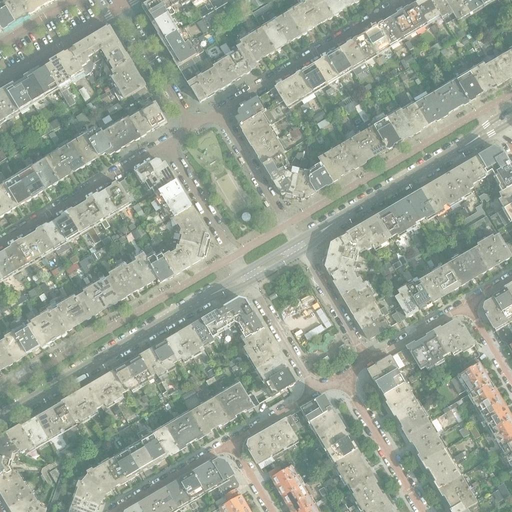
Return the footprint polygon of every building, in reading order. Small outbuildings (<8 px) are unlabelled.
[(29,15),(19,0),(0,0),(0,27),(2,31),(29,15)] [(53,0),(19,0),(29,15),(53,0)] [(175,17),(177,10),(176,8),(175,8),(172,2),(166,6),(162,0),(153,0),(145,5),(146,6),(144,8),(144,7),(143,8),(163,41),(180,31),(179,32),(171,18),(174,16),(175,17)] [(214,11),(207,0),(162,0),(166,6),(172,2),(175,8),(176,8),(177,7),(181,4),(182,6),(186,3),(187,5),(191,3),(201,19),(214,11)] [(232,0),(207,0),(214,11),(232,0)] [(307,32),(328,20),(329,20),(332,19),(333,17),(323,0),(310,0),(302,5),(289,13),(302,36),(302,35),(304,36),(307,34),(307,32)] [(359,3),(359,1),(360,1),(359,0),(323,0),(333,17),(334,17),(334,16),(336,17),(338,15),(339,13),(354,4),(356,4),(359,3)] [(441,17),(430,0),(423,0),(418,3),(409,9),(408,9),(403,11),(415,32),(441,17)] [(453,14),(444,0),(430,0),(441,17),(441,16),(444,20),(453,14)] [(458,22),(483,7),(479,0),(444,0),(453,14),(458,22)] [(390,47),(415,32),(403,11),(398,14),(398,15),(384,24),(383,24),(382,24),(378,27),(390,47)] [(301,38),(301,36),(302,36),(289,13),(262,29),(275,52),(276,52),(276,51),(277,52),(280,50),(281,48),(296,39),(298,39),(301,38)] [(438,32),(434,25),(430,28),(434,35),(438,32)] [(197,42),(202,39),(198,34),(194,37),(193,36),(189,39),(188,36),(191,34),(187,27),(184,29),(182,30),(180,31),(163,41),(179,68),(196,57),(199,55),(199,54),(203,52),(197,42)] [(390,47),(378,27),(373,30),(373,31),(358,39),(357,39),(352,42),(364,63),(390,47)] [(130,62),(119,45),(109,28),(106,30),(106,29),(93,36),(99,45),(93,49),(100,61),(105,57),(110,66),(108,67),(112,72),(130,62)] [(275,52),(262,29),(241,41),(242,44),(236,48),(239,52),(250,71),(255,68),(255,67),(256,66),(255,64),(264,59),(270,55),(271,55),(274,54),(274,52),(275,52)] [(465,35),(462,30),(457,33),(460,39),(465,35)] [(91,73),(94,64),(100,61),(93,49),(99,45),(93,36),(72,49),(73,50),(64,55),(64,54),(57,58),(73,84),(91,73)] [(469,43),(465,36),(460,40),(464,46),(469,43)] [(413,48),(409,41),(405,44),(409,51),(413,48)] [(364,63),(352,42),(347,45),(347,46),(340,50),(352,70),(364,63)] [(442,49),(439,43),(432,47),(435,53),(442,49)] [(250,71),(239,52),(226,60),(224,56),(226,55),(224,50),(222,51),(223,53),(210,61),(214,67),(213,67),(214,69),(226,88),(230,85),(231,83),(236,80),(240,77),(245,75),(247,75),(250,73),(250,71)] [(352,70),(340,50),(332,55),(331,54),(327,57),(340,78),(352,70)] [(497,87),(511,78),(511,54),(510,52),(485,66),(484,64),(483,65),(497,87)] [(226,88),(214,69),(198,79),(195,74),(199,72),(195,65),(199,62),(196,57),(179,68),(200,103),(212,96),(211,95),(219,90),(221,90),(226,88)] [(313,93),(340,78),(327,57),(322,60),(322,61),(307,70),(306,70),(301,73),(313,93)] [(73,84),(57,58),(51,62),(52,64),(46,68),(40,72),(38,70),(32,73),(45,96),(58,88),(60,91),(57,92),(61,98),(63,97),(70,109),(76,105),(69,93),(67,94),(65,91),(70,88),(69,86),(73,84)] [(409,68),(416,64),(414,60),(406,64),(409,68)] [(144,86),(130,62),(112,72),(114,76),(111,78),(124,99),(144,86)] [(491,90),(497,87),(483,65),(456,81),(469,102),(469,101),(471,102),(474,100),(475,98),(489,90),(489,89),(491,90)] [(19,112),(45,96),(32,73),(25,77),(26,80),(14,87),(13,85),(6,89),(19,112)] [(288,109),(313,93),(301,73),(297,75),(296,76),(283,85),(282,85),(281,85),(277,87),(277,88),(276,89),(283,102),(288,109)] [(445,82),(441,75),(436,78),(440,85),(445,82)] [(468,104),(468,102),(469,102),(456,81),(429,96),(442,118),(442,117),(444,118),(447,116),(447,114),(448,114),(462,105),(462,106),(463,105),(464,106),(468,104)] [(140,97),(148,92),(144,86),(124,99),(125,100),(128,98),(132,95),(135,100),(140,97)] [(373,95),(381,90),(379,86),(371,92),(373,95)] [(84,88),(79,91),(85,101),(90,98),(84,88)] [(283,102),(276,89),(276,88),(270,91),(278,105),(283,102)] [(0,123),(19,112),(6,89),(0,92),(0,93),(1,95),(0,95),(0,123)] [(365,94),(362,89),(357,92),(360,97),(365,94)] [(143,101),(151,96),(148,92),(140,97),(143,101)] [(106,94),(99,97),(103,104),(110,100),(106,94)] [(441,120),(441,118),(442,118),(429,96),(402,112),(401,110),(401,111),(414,134),(415,133),(416,134),(420,132),(420,130),(435,121),(435,122),(436,121),(437,122),(441,120)] [(262,115),(267,112),(258,98),(241,109),(241,110),(239,111),(238,115),(241,120),(238,122),(248,139),(269,127),(262,115)] [(102,105),(99,100),(93,103),(96,108),(102,105)] [(119,103),(107,110),(111,116),(122,109),(119,103)] [(155,130),(165,124),(167,123),(155,104),(142,112),(129,119),(140,137),(142,138),(145,136),(146,134),(154,129),(155,130)] [(414,134),(401,111),(386,119),(384,116),(380,119),(382,122),(373,127),(387,150),(387,149),(389,150),(392,148),(393,146),(408,137),(408,138),(408,137),(410,138),(413,136),(413,134),(414,134)] [(84,113),(76,118),(82,128),(90,123),(84,113)] [(294,118),(291,114),(286,117),(285,118),(288,122),(294,118)] [(49,124),(46,126),(50,132),(53,130),(62,124),(58,118),(50,124),(49,124)] [(140,137),(129,119),(128,118),(115,126),(113,121),(100,128),(101,131),(114,153),(115,152),(117,153),(120,151),(120,149),(129,144),(134,141),(136,141),(140,139),(140,137)] [(83,130),(76,119),(73,121),(80,132),(83,130)] [(387,150),(373,127),(369,121),(356,128),(357,131),(360,135),(346,143),(360,166),(360,165),(362,166),(365,164),(365,163),(366,162),(380,153),(380,154),(381,153),(382,154),(386,152),(386,150),(387,150)] [(285,153),(279,143),(285,139),(283,136),(277,140),(275,136),(279,134),(274,124),(269,127),(248,139),(264,166),(283,154),(285,153)] [(114,153),(101,131),(96,134),(94,130),(72,143),(86,166),(86,165),(88,166),(91,164),(91,162),(106,153),(107,156),(108,155),(110,155),(114,153)] [(54,132),(49,135),(54,144),(59,141),(54,132)] [(86,166),(72,143),(45,160),(58,182),(59,182),(61,182),(64,180),(64,179),(80,169),(81,169),(84,168),(85,166),(86,166)] [(359,168),(359,166),(360,166),(346,143),(319,159),(321,164),(333,183),(338,180),(338,178),(346,174),(353,169),(353,170),(354,169),(355,170),(359,168)] [(511,186),(511,169),(504,156),(503,156),(501,152),(493,150),(491,152),(490,151),(461,168),(472,186),(479,181),(480,179),(479,177),(492,170),(499,182),(497,183),(497,186),(501,193),(511,186)] [(298,170),(289,168),(285,162),(287,161),(283,154),(264,166),(280,192),(281,192),(283,196),(283,198),(292,200),(302,160),(301,160),(298,170)] [(57,184),(58,182),(45,160),(18,176),(31,198),(32,198),(34,198),(37,196),(37,195),(52,186),(53,185),(54,186),(57,184)] [(333,183),(321,164),(315,168),(316,170),(310,173),(305,172),(309,161),(302,160),(292,200),(300,202),(302,197),(307,198),(333,183)] [(176,182),(168,169),(167,167),(166,167),(165,164),(162,166),(160,162),(156,161),(151,164),(150,163),(136,172),(140,178),(141,178),(144,183),(146,182),(151,191),(152,190),(155,195),(176,182)] [(474,189),(472,186),(461,168),(435,183),(447,204),(449,206),(471,193),(470,191),(474,189)] [(30,200),(31,198),(18,176),(0,186),(0,206),(5,214),(7,214),(10,213),(10,211),(17,207),(26,202),(28,202),(30,200)] [(130,192),(131,192),(124,181),(119,184),(125,195),(130,192)] [(191,208),(184,195),(176,182),(155,195),(157,199),(156,200),(161,209),(166,217),(168,216),(171,221),(173,220),(191,208)] [(447,204),(435,183),(407,200),(419,220),(425,217),(426,219),(437,212),(443,209),(442,207),(447,204)] [(130,203),(125,195),(119,184),(118,185),(116,184),(113,186),(113,188),(99,196),(97,195),(94,197),(94,199),(93,199),(105,218),(117,211),(130,203)] [(511,186),(501,193),(499,194),(501,199),(498,201),(503,209),(511,222),(511,221),(511,186)] [(135,201),(130,192),(125,195),(130,203),(135,201)] [(79,234),(105,218),(93,199),(92,199),(91,199),(88,201),(87,203),(74,211),(72,210),(69,212),(68,214),(79,234)] [(419,220),(407,200),(379,216),(392,237),(396,234),(397,236),(415,226),(414,224),(419,220)] [(144,214),(140,207),(141,207),(139,204),(133,207),(135,211),(135,210),(139,217),(144,214)] [(207,233),(192,209),(191,208),(173,220),(176,225),(177,224),(181,230),(179,241),(208,249),(210,240),(206,238),(207,235),(207,233)] [(55,249),(79,234),(68,214),(67,215),(65,214),(62,216),(62,218),(49,226),(47,226),(43,227),(43,229),(55,249)] [(392,237),(379,216),(344,237),(350,247),(362,255),(372,249),(373,251),(389,241),(388,239),(392,237)] [(128,233),(124,227),(117,232),(121,237),(128,233)] [(42,257),(55,249),(43,229),(42,230),(40,229),(37,231),(37,233),(23,241),(21,241),(18,243),(18,244),(17,244),(29,264),(42,257)] [(511,257),(497,234),(474,247),(475,249),(474,250),(487,271),(511,257)] [(420,241),(415,235),(411,238),(415,244),(420,241)] [(109,237),(102,241),(105,246),(112,242),(109,237)] [(157,246),(161,241),(154,237),(152,239),(157,246)] [(362,255),(350,247),(344,237),(331,244),(331,246),(329,246),(327,247),(325,256),(357,264),(358,259),(360,259),(362,255)] [(511,243),(511,241),(508,237),(502,240),(511,256),(511,243)] [(174,276),(200,261),(200,260),(201,256),(206,257),(208,249),(179,241),(176,252),(171,255),(168,251),(164,248),(159,251),(161,254),(162,255),(174,276)] [(0,273),(4,280),(29,264),(17,244),(16,245),(15,244),(12,246),(12,248),(0,255),(0,273)] [(462,252),(458,244),(454,247),(458,254),(462,252)] [(407,263),(421,255),(416,247),(411,249),(415,254),(413,255),(405,260),(407,263)] [(459,287),(487,271),(474,250),(447,265),(459,287)] [(174,276),(162,255),(157,258),(156,256),(148,260),(146,256),(145,254),(137,259),(139,261),(133,265),(145,286),(156,280),(159,285),(174,276)] [(355,269),(357,264),(325,256),(323,264),(324,266),(325,266),(325,268),(333,281),(343,275),(357,274),(358,270),(355,269)] [(418,265),(415,259),(409,263),(412,268),(418,265)] [(68,274),(79,268),(77,263),(66,270),(68,274)] [(145,286),(133,265),(128,268),(126,265),(118,270),(111,274),(112,277),(107,280),(107,281),(119,301),(145,286)] [(390,274),(387,268),(385,265),(383,266),(381,272),(384,277),(390,274)] [(432,303),(459,287),(447,265),(419,282),(432,303)] [(374,296),(366,281),(364,282),(362,279),(360,280),(357,274),(343,275),(333,281),(354,315),(374,303),(373,302),(375,301),(373,297),(374,296)] [(393,279),(391,274),(384,278),(387,283),(393,279)] [(119,301),(107,281),(103,284),(102,282),(85,292),(86,294),(81,297),(92,317),(119,301)] [(432,303),(419,282),(414,285),(413,283),(398,292),(401,296),(396,299),(401,307),(407,318),(432,303)] [(49,292),(44,284),(40,287),(45,295),(49,292)] [(511,286),(493,298),(494,299),(506,320),(508,323),(508,324),(511,321),(511,286)] [(36,288),(28,292),(31,299),(40,294),(36,288)] [(23,300),(21,296),(14,300),(16,304),(23,300)] [(66,332),(92,317),(81,297),(77,299),(76,297),(58,307),(60,309),(55,312),(66,332)] [(258,319),(256,316),(255,316),(246,301),(239,299),(221,310),(227,321),(226,329),(225,335),(227,335),(237,329),(239,326),(244,335),(242,336),(245,341),(263,330),(264,328),(262,325),(260,325),(257,320),(258,319)] [(508,323),(506,320),(494,299),(485,304),(484,309),(487,314),(486,315),(487,316),(486,316),(501,341),(502,342),(504,342),(505,342),(508,347),(511,344),(511,329),(508,324),(508,323)] [(3,313),(15,306),(15,305),(13,301),(0,308),(3,313)] [(383,318),(382,317),(374,303),(354,315),(363,330),(383,318)] [(407,318),(401,307),(396,309),(395,310),(396,313),(391,316),(394,321),(395,321),(397,324),(407,318)] [(226,329),(227,321),(221,310),(216,313),(215,312),(212,314),(212,316),(207,319),(205,318),(202,320),(202,321),(212,339),(218,336),(217,334),(226,329)] [(13,319),(10,312),(5,315),(9,321),(13,319)] [(66,332),(55,312),(50,315),(49,313),(32,323),(33,325),(28,327),(40,348),(66,332)] [(369,340),(390,328),(384,317),(382,317),(383,318),(363,330),(369,340)] [(212,339),(202,321),(202,322),(202,321),(197,324),(195,324),(192,325),(192,327),(204,347),(208,344),(210,347),(215,344),(212,339)] [(474,347),(463,328),(462,328),(459,324),(454,322),(441,330),(440,329),(433,333),(447,355),(451,353),(452,354),(461,349),(464,353),(474,347)] [(14,363),(40,348),(28,327),(24,330),(23,328),(14,333),(5,338),(6,340),(2,343),(14,363)] [(198,350),(204,347),(192,327),(191,327),(190,327),(186,329),(186,330),(172,339),(170,338),(167,340),(167,342),(166,342),(178,362),(183,359),(184,362),(200,353),(198,350)] [(273,346),(270,341),(270,339),(270,338),(268,338),(266,335),(267,334),(265,331),(264,331),(263,330),(245,341),(246,342),(244,343),(247,347),(245,348),(257,369),(279,357),(279,356),(279,355),(278,352),(276,351),(274,349),(275,347),(274,346),(273,346)] [(443,358),(447,355),(433,333),(427,336),(428,338),(415,346),(414,344),(407,348),(408,350),(415,361),(421,371),(426,368),(427,369),(444,359),(443,358)] [(0,371),(14,363),(2,343),(0,339),(0,371)] [(173,365),(178,362),(166,342),(164,342),(161,344),(160,345),(146,354),(145,354),(141,355),(141,357),(140,357),(152,378),(157,375),(159,377),(174,368),(173,365)] [(415,361),(408,350),(403,352),(410,364),(415,361)] [(402,351),(396,354),(404,367),(410,364),(403,352),(402,351)] [(399,371),(398,370),(404,367),(396,354),(377,366),(376,366),(368,371),(374,382),(374,381),(376,384),(377,384),(399,371)] [(147,381),(152,378),(140,357),(140,358),(138,357),(135,359),(135,361),(120,369),(119,369),(115,371),(115,372),(126,393),(131,390),(133,392),(141,387),(142,389),(145,395),(148,394),(145,390),(143,386),(148,383),(147,381)] [(295,383),(287,369),(285,367),(286,366),(285,365),(284,365),(282,362),(283,360),(281,357),(280,357),(279,357),(257,369),(271,391),(269,392),(272,397),(295,383)] [(231,368),(242,361),(241,359),(238,358),(228,364),(231,368)] [(486,378),(484,375),(481,370),(482,368),(481,365),(479,365),(475,359),(463,367),(466,372),(451,381),(459,395),(467,390),(470,395),(489,383),(490,381),(488,378),(486,378)] [(391,410),(414,396),(399,371),(377,384),(380,389),(389,403),(387,404),(391,410)] [(121,396),(126,393),(115,372),(114,373),(113,372),(111,373),(109,374),(109,376),(95,384),(93,384),(90,386),(89,387),(101,408),(106,405),(107,407),(123,398),(121,396)] [(199,385),(194,376),(188,380),(193,389),(199,385)] [(501,401),(498,394),(496,395),(493,390),(494,389),(491,383),(490,384),(489,383),(470,395),(480,413),(501,401)] [(253,408),(245,395),(240,386),(216,400),(229,422),(235,419),(234,417),(246,410),(247,412),(253,408)] [(95,411),(101,408),(89,387),(88,388),(87,387),(84,389),(83,391),(69,399),(67,399),(64,401),(64,402),(63,402),(75,423),(80,420),(81,422),(97,413),(95,411)] [(259,405),(254,397),(251,391),(245,395),(253,408),(259,405)] [(407,436),(430,423),(414,396),(391,410),(395,416),(396,415),(404,429),(403,430),(407,436)] [(335,418),(331,411),(330,410),(332,409),(324,397),(315,402),(314,402),(302,409),(308,418),(319,436),(340,423),(337,417),(335,418)] [(229,422),(216,400),(191,415),(204,437),(210,433),(209,432),(222,424),(223,426),(229,422)] [(455,408),(463,403),(461,400),(453,405),(455,408)] [(511,419),(508,412),(507,413),(504,408),(505,407),(501,401),(480,413),(491,431),(511,419)] [(49,441),(76,425),(75,423),(63,402),(62,403),(61,402),(58,404),(58,407),(56,408),(42,416),(40,415),(37,417),(36,418),(35,419),(49,441)] [(131,416),(123,403),(118,406),(129,426),(141,419),(137,412),(131,416)] [(204,437),(191,415),(167,429),(180,451),(186,448),(185,446),(191,442),(197,439),(198,440),(204,437)] [(303,428),(297,419),(294,421),(291,416),(285,419),(294,433),(299,430),(303,428)] [(511,442),(511,418),(511,419),(491,431),(501,449),(511,442)] [(49,441),(35,419),(33,419),(30,421),(30,423),(23,428),(35,449),(49,441)] [(271,456),(297,441),(298,441),(294,433),(285,419),(280,423),(280,424),(272,428),(265,433),(264,432),(261,434),(260,435),(259,436),(271,456)] [(351,445),(343,431),(344,430),(340,423),(319,436),(335,463),(336,462),(336,463),(357,451),(353,444),(351,445)] [(423,463),(446,449),(438,436),(441,435),(445,432),(443,428),(436,433),(430,423),(407,436),(410,443),(412,442),(421,456),(419,457),(423,463)] [(35,449),(23,428),(21,428),(20,427),(0,438),(0,458),(12,461),(13,456),(18,453),(19,455),(23,452),(25,454),(29,451),(30,452),(35,449)] [(115,434),(110,427),(101,432),(106,440),(115,434)] [(180,451),(167,429),(142,444),(155,466),(161,462),(160,460),(173,453),(174,455),(180,451)] [(271,456),(259,436),(249,442),(248,446),(251,451),(250,452),(258,466),(272,458),(271,456)] [(141,472),(128,451),(123,442),(121,443),(126,452),(114,459),(128,482),(135,478),(134,476),(141,472)] [(511,442),(501,449),(502,450),(504,449),(506,454),(504,455),(509,463),(511,462),(511,463),(511,442)] [(155,466),(142,444),(141,444),(140,444),(128,451),(141,472),(147,468),(148,470),(155,466)] [(71,452),(73,451),(70,447),(59,453),(62,457),(64,456),(66,455),(68,454),(71,452)] [(462,476),(456,466),(455,465),(458,463),(459,465),(464,462),(462,458),(454,463),(446,449),(423,463),(427,470),(428,468),(437,483),(435,484),(439,490),(462,476)] [(367,471),(362,463),(359,458),(361,457),(357,451),(336,463),(340,469),(338,470),(346,484),(348,483),(352,489),(372,477),(369,470),(367,471)] [(456,461),(464,456),(462,453),(454,458),(456,461)] [(13,472),(10,467),(12,461),(0,458),(0,491),(3,497),(25,484),(20,474),(17,476),(15,471),(13,472)] [(128,482),(114,459),(94,471),(93,469),(87,473),(89,477),(87,481),(104,495),(110,492),(109,490),(120,484),(121,485),(128,482)] [(239,484),(235,478),(227,464),(226,462),(225,462),(218,460),(215,462),(215,461),(213,462),(194,473),(205,493),(217,486),(219,490),(218,492),(222,500),(216,503),(218,507),(221,505),(231,500),(239,495),(236,490),(237,489),(238,489),(239,487),(239,485),(239,484)] [(272,479),(283,473),(279,467),(273,471),(269,473),(272,479)] [(303,485),(297,475),(293,467),(283,473),(272,479),(273,481),(273,482),(274,485),(276,486),(279,490),(278,492),(280,494),(281,495),(283,497),(303,485)] [(194,500),(205,493),(194,473),(166,489),(178,509),(191,501),(193,504),(191,505),(194,510),(198,508),(194,500)] [(478,503),(472,492),(479,487),(477,485),(473,487),(470,489),(462,476),(439,490),(443,496),(444,495),(453,509),(450,511),(462,511),(467,510),(478,503)] [(383,497),(378,489),(375,484),(376,483),(372,477),(352,489),(356,495),(354,496),(362,511),(364,510),(365,511),(372,511),(388,503),(384,496),(383,497)] [(334,482),(338,479),(337,478),(333,480),(332,478),(324,483),(327,487),(334,482)] [(104,495),(87,481),(84,484),(79,483),(77,489),(79,490),(70,511),(96,511),(100,501),(102,502),(104,495)] [(35,510),(33,507),(39,504),(28,485),(26,486),(25,484),(3,497),(11,511),(33,511),(35,510)] [(301,511),(315,505),(305,487),(303,485),(283,497),(284,500),(284,502),(286,504),(287,505),(290,509),(289,511),(301,511)] [(172,511),(178,509),(166,489),(139,505),(143,511),(172,511)] [(329,495),(325,489),(320,493),(323,498),(329,495)] [(250,511),(249,509),(248,509),(245,504),(245,503),(243,500),(242,499),(239,495),(231,500),(221,505),(222,507),(214,511),(250,511)] [(391,511),(390,510),(392,509),(388,503),(372,511),(391,511)]
